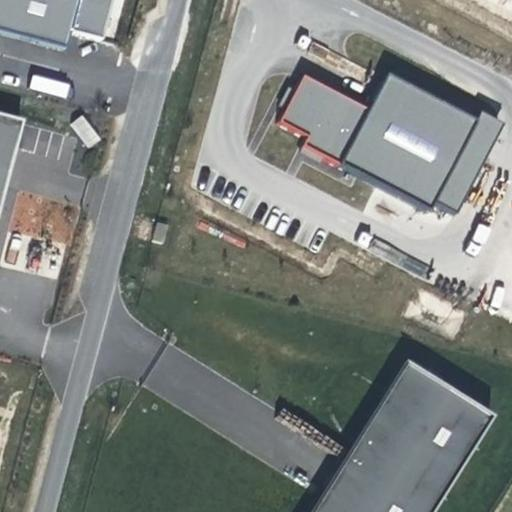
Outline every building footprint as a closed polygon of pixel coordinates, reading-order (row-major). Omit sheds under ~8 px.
[(75,0),(0,0),(0,28),(63,45),(75,0)] [(506,123),(480,110),(476,117),(390,72),(344,160),(430,205),(434,198),(459,211),(506,123)] [(87,149),(100,140),(81,115),(69,123),(87,149)] [(0,196),(14,124),(0,120),(0,196)] [(397,374),(311,511),(434,511),(488,428),(397,374)]
